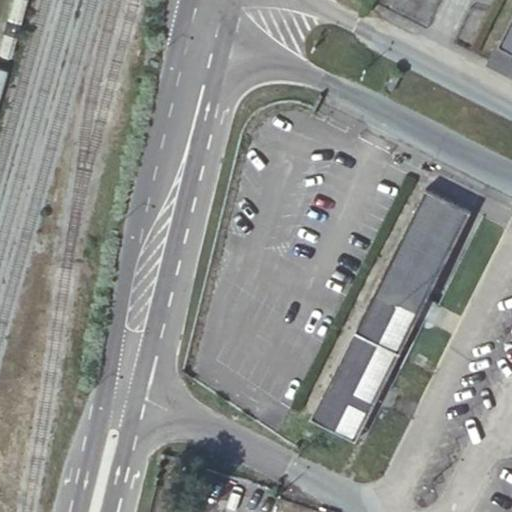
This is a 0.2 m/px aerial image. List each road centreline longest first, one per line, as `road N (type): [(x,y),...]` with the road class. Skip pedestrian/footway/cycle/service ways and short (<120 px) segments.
road 1 (unknown): [(361,144),(317,138),(295,150),(219,318),(214,353),(251,404),(283,402),(370,162)]
road 2 (tertiary): [(209,45),(90,511)]
road 3 (unclassified): [(209,45),(312,74),(511,171)]
road 4 (unknown): [(365,511),(487,267),(511,242)]
road 5 (unclassified): [(511,112),(305,0)]
